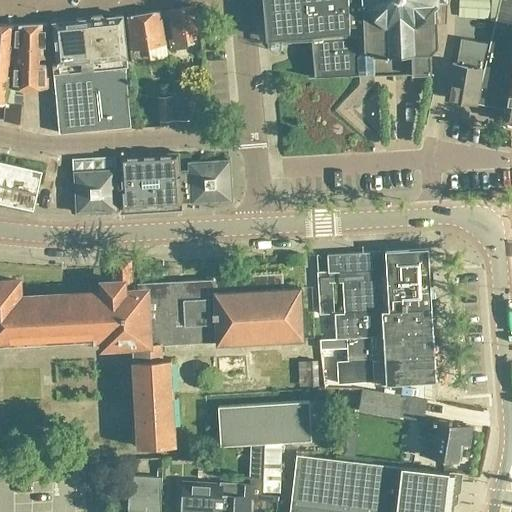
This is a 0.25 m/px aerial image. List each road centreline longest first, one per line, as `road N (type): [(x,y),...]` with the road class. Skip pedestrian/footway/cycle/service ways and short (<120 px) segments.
road 1 (unclassified): [(258,228),(105,237),(0,231)]
road 2 (unclassified): [(252,135),(59,146),(0,139)]
road 3 (unclassified): [(493,248),(476,226),(449,218),(258,228)]
road 4 (unclassified): [(511,464),(493,248)]
road 5 (unclassified): [(252,135),(238,0)]
